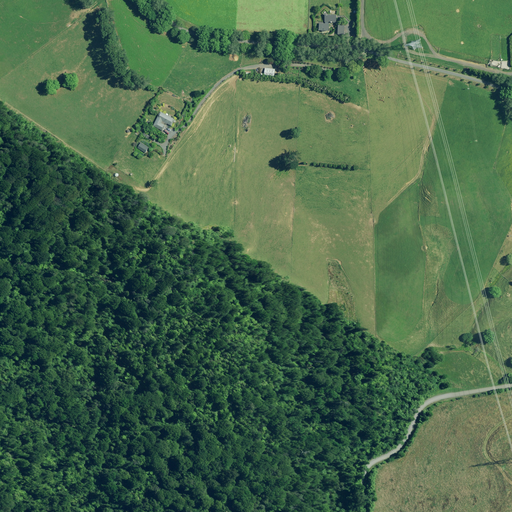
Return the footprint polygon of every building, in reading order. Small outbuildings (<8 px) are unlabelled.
[(337,15),(326,14),(325,22),(337,23),(337,15)] [(326,31),(329,31),(330,24),(320,23),(319,30),(322,30),(322,31),(322,32),(323,32),(324,32),(325,32),(326,32),(326,31)] [(423,47),(421,40),(412,42),(412,45),(411,45),(412,47),(414,46),(415,49),(423,47)] [(165,125),(166,123),(167,124),(168,124),(172,126),(176,119),(161,112),(154,126),(163,131),(166,125),(165,125)] [(149,148),(142,143),(138,148),(146,153),(149,148)]
